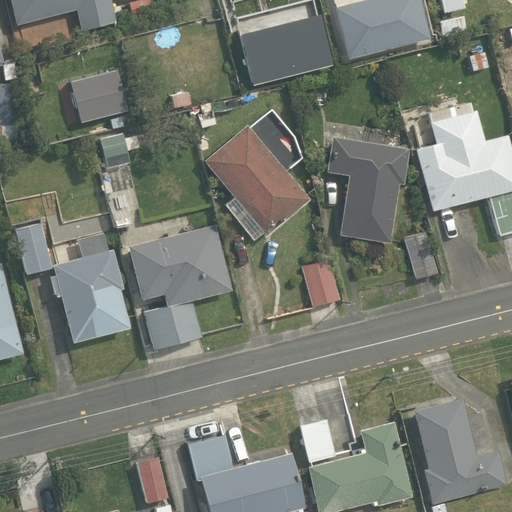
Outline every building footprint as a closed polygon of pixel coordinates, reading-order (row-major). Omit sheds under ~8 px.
[(111,0),(11,0),(17,24),(76,9),(83,32),(117,23),(111,0)] [(149,0),(135,0),(129,2),(133,17),(153,12),(149,0)] [(302,0),(303,0),(275,9),(278,20),(323,6),(321,0),(302,0)] [(415,0),(353,0),(331,6),(345,57),(425,37),(415,0)] [(440,0),(443,12),(466,7),(464,0),(440,0)] [(235,32),(248,83),(329,64),(315,12),(235,32)] [(444,36),(467,31),(464,14),(440,19),(444,36)] [(469,55),(474,76),(492,72),(485,40),(459,46),(461,57),(469,55)] [(118,68),(71,80),(82,121),(128,109),(118,68)] [(16,83),(0,83),(0,147),(12,147),(18,125),(16,83)] [(174,107),(191,103),(188,91),(171,95),(174,107)] [(435,142),(416,148),(432,210),(487,196),(500,235),(511,231),(511,150),(507,133),(485,139),(477,109),(473,109),(470,100),(429,111),(431,120),(430,121),(435,142)] [(213,109),(198,113),(202,127),(217,123),(213,109)] [(267,235),(310,199),(248,123),(204,160),(234,196),(225,204),(253,239),(264,231),(267,235)] [(138,124),(80,140),(89,171),(146,155),(138,124)] [(399,183),(404,183),(410,148),(333,135),(327,171),(349,174),(339,233),(390,241),(399,183)] [(124,168),(105,172),(118,227),(137,223),(124,168)] [(37,191),(9,200),(16,222),(44,213),(37,191)] [(27,272),(52,266),(41,222),(16,228),(27,272)] [(168,305),(144,310),(154,348),(202,335),(193,299),(233,288),(216,223),(129,245),(142,298),(164,292),(168,305)] [(73,341),(130,327),(120,287),(124,286),(114,248),(109,249),(104,231),(77,238),(82,256),(54,264),(57,274),(51,276),(56,295),(61,294),(73,341)] [(415,278),(438,272),(426,231),(404,237),(415,278)] [(312,306),(340,299),(329,259),(302,266),(312,306)] [(0,357),(24,351),(0,264),(0,263),(0,357)] [(427,467),(422,468),(433,511),(447,511),(445,500),(508,484),(499,449),(477,454),(463,396),(413,408),(427,467)] [(309,461),(336,455),(327,418),(300,425),(309,461)] [(413,496),(395,420),(360,428),(364,447),(359,448),(360,452),(307,464),(318,511),(329,511),(345,508),(345,511),(352,511),(357,511),(355,505),(376,500),(377,505),(413,496)] [(233,466),(225,434),(189,443),(198,480),(201,480),(209,511),(285,511),(306,506),(292,451),(233,466)] [(159,456),(136,461),(146,503),(169,497),(159,456)]
